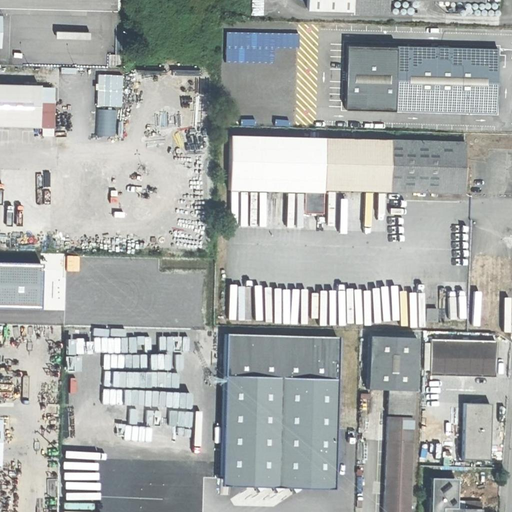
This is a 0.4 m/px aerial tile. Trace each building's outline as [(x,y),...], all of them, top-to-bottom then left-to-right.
[(306,0),(306,9),(352,10),(352,0),(306,0)] [(387,11),(387,0),(352,0),(352,10),(387,11)] [(344,107),(394,109),(396,45),(347,43),(344,107)] [(497,49),(396,45),(394,109),(495,113),(496,79),(497,49)] [(99,105),(124,105),(123,74),(99,74),(99,105)] [(57,102),(41,102),(42,85),(0,83),(0,126),(37,128),(41,128),(56,128),(57,102)] [(324,139),(229,135),(227,190),(303,192),(302,213),(321,214),(322,191),(324,139)] [(322,191),(387,193),(389,141),(324,139),(322,191)] [(464,144),(389,141),(387,193),(429,194),(464,195),(464,165),(464,147),(464,144)] [(30,270),(31,253),(1,252),(0,294),(30,295),(38,295),(39,270),(30,270)] [(40,253),(31,253),(30,270),(39,270),(40,253)] [(437,309),(426,309),(426,321),(436,321),(437,309)] [(223,335),(221,376),(336,381),(337,338),(223,335)] [(417,339),(370,338),(368,390),(387,390),(415,391),(417,339)] [(496,342),(430,340),(429,377),(495,379),(495,374),(495,359),(496,342)] [(336,381),(221,376),(219,477),(333,480),(334,443),(336,381)] [(415,414),(415,391),(387,390),(387,413),(415,414)] [(467,404),(464,404),(462,461),(465,461),(489,462),(491,405),(467,404)] [(409,511),(413,417),(386,416),(382,511),(409,511)] [(429,478),(428,497),(454,498),(455,479),(429,478)] [(443,508),(454,508),(454,498),(428,497),(427,511),(440,511),(443,511),(443,508)]
